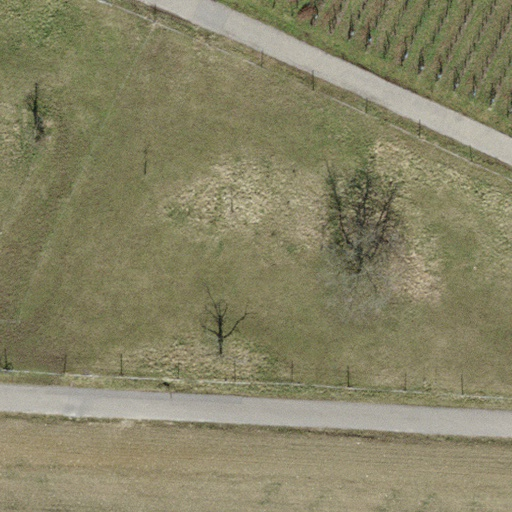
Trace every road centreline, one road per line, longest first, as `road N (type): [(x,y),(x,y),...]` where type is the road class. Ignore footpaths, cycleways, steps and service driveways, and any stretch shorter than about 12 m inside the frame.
road 1 (track): [(0,391),(511,415)]
road 2 (track): [(511,160),(162,0)]
